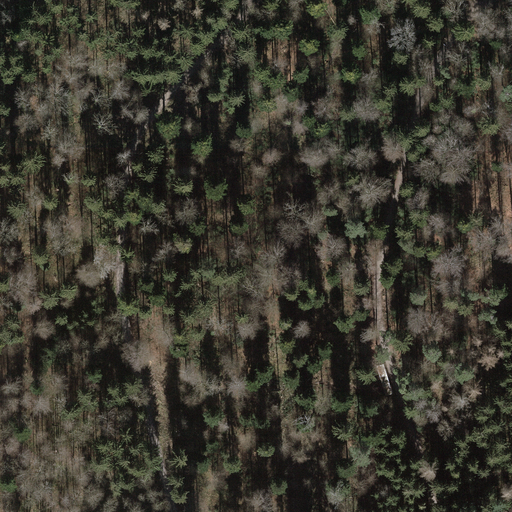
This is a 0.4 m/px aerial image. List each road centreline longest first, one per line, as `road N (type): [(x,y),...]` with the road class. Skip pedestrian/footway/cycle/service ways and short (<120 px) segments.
road 1 (track): [(176,511),(126,327),(126,174),(139,128),(250,10),(245,0)]
road 2 (track): [(481,0),(431,71),(379,264),(376,320),(431,511)]
